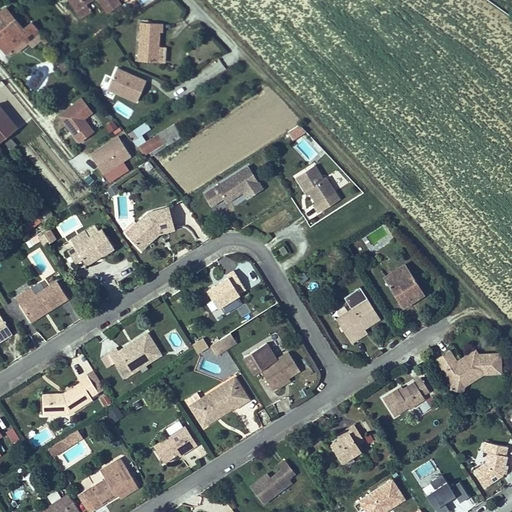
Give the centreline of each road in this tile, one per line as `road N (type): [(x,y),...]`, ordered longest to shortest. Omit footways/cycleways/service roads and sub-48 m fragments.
road 1 (track): [(511,338),(192,0)]
road 2 (unclassified): [(0,383),(223,241),(245,240),(347,381)]
road 3 (unclassified): [(141,511),(347,381)]
road 4 (unclassified): [(347,381),(477,299)]
